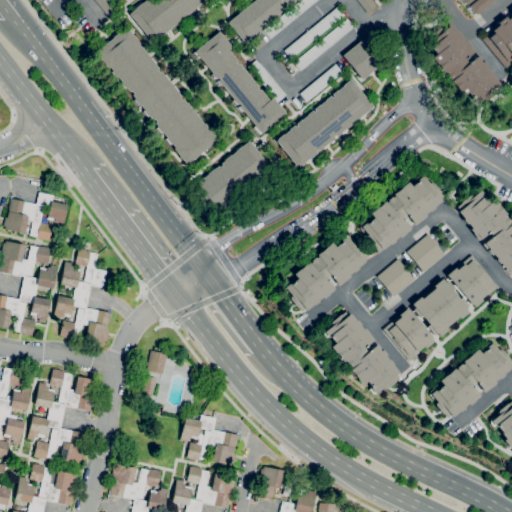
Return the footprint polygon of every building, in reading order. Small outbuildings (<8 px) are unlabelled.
[(110,20),(93,0),(109,0),(120,13),(110,20)] [(152,43),(128,14),(135,8),(134,7),(140,2),(141,3),(144,0),(203,0),(205,2),(198,7),(197,6),(193,9),(194,11),(187,16),(186,14),(182,17),(181,16),(178,18),(179,20),(176,23),(177,25),(171,30),(170,28),(165,33),(166,34),(160,40),(158,38),(152,43)] [(244,44),(227,23),(238,14),(238,13),(243,9),(244,9),(254,0),(297,0),(282,13),(280,11),(277,13),(279,15),(244,44)] [(317,0),(270,39),(264,32),(281,18),(280,16),(299,0),(317,0)] [(368,13),(356,0),(372,0),(377,6),(368,13)] [(494,0),(477,15),(469,6),(476,0),(494,0)] [(290,59),(283,51),(337,6),(344,15),(290,59)] [(484,33),(485,30),(489,26),(492,30),(499,24),(497,22),(505,16),(507,19),(511,16),(511,15),(511,14),(510,12),(511,10),(511,62),(505,68),(481,39),(486,35),(484,33)] [(300,71),(293,62),(347,18),(354,27),(300,71)] [(424,45),(424,42),(425,43),(433,36),(431,34),(439,27),(441,29),(444,27),(445,28),(450,24),(456,31),(457,31),(461,36),(460,36),(463,40),(465,39),(470,45),(469,45),(475,51),(473,52),(477,56),(478,55),(481,59),(480,60),(481,62),(482,60),(487,66),(485,67),(489,71),(490,71),(493,75),(492,76),(499,84),(495,86),(497,89),(493,92),(493,93),(483,101),(483,100),(480,102),(481,102),(476,106),(473,106),(469,101),(471,98),(472,99),(470,96),(467,93),(463,96),(457,88),(456,89),(451,83),(452,81),(450,79),(449,79),(447,77),(447,76),(446,74),(447,73),(445,71),(444,72),(443,71),(442,72),(436,65),(437,65),(431,57),(435,54),(431,48),(428,50),(424,45)] [(204,123),(217,139),(209,145),(210,146),(204,150),(199,154),(192,160),(191,160),(186,164),(182,159),(181,159),(179,156),(173,148),(174,147),(172,144),(171,144),(170,145),(165,139),(166,138),(163,133),(162,133),(161,134),(155,128),(157,126),(154,123),(155,122),(153,119),(152,120),(149,117),(148,116),(147,117),(142,111),(144,110),(140,105),(139,106),(139,105),(138,107),(132,100),(134,99),(131,95),(133,94),(131,91),(129,92),(126,88),(126,89),(125,89),(124,89),(119,83),(121,82),(117,78),(116,77),(115,78),(110,72),(112,71),(109,68),(108,69),(101,60),(101,61),(99,58),(94,52),(100,47),(99,46),(107,40),(108,41),(113,38),(111,36),(117,32),(118,33),(126,27),(139,43),(138,44),(140,47),(141,47),(143,46),(147,52),(146,53),(150,58),(152,57),(156,62),(155,63),(155,64),(155,65),(157,68),(156,69),(158,72),(160,71),(163,75),(165,73),(170,79),(169,81),(172,86),(174,84),(179,90),(176,92),(180,97),(179,98),(181,100),(183,99),(186,103),(188,101),(193,107),(191,109),(195,114),(197,112),(202,118),(200,119),(201,120),(200,121),(203,124),(204,123)] [(259,136),(252,128),(254,126),(242,111),(241,112),(237,107),(236,108),(233,104),(234,103),(231,101),(233,99),(222,86),(220,88),(210,76),(211,75),(210,75),(212,74),(199,58),(197,60),(191,53),(194,50),(194,51),(218,31),(231,47),(228,50),(237,61),(235,62),(238,64),(239,64),(258,87),(256,88),(259,90),(260,89),(268,100),(272,97),(285,114),(267,129),(259,136)] [(257,51),(250,43),(260,35),(266,43),(257,51)] [(361,80),(341,56),(361,39),(381,64),(375,69),(374,69),(368,74),(368,75),(363,79),(361,80)] [(277,102),(248,66),(256,59),(286,95),(277,102)] [(306,102),(299,93),(335,64),(342,72),(306,102)] [(297,168),(292,161),(291,162),(289,159),(290,159),(283,150),(282,150),(280,148),(280,147),(275,141),(277,139),(282,134),(289,129),(288,129),(294,124),(292,122),(294,121),(296,123),(300,120),(307,114),(312,110),(310,108),(312,106),(314,108),(318,105),(325,100),(330,95),(328,93),(330,91),(332,94),(336,90),(336,91),(343,85),(342,85),(347,81),(348,81),(350,79),(355,86),(356,85),(358,88),(365,97),(368,100),(367,100),(372,106),(358,118),(352,123),(352,124),(347,128),(341,133),(342,134),(330,144),(326,147),(325,145),(322,147),(323,148),(317,152),(316,151),(315,151),(317,153),(311,157),(310,156),(304,162),(305,163),(300,168),(299,166),(297,168)] [(213,217),(189,189),(193,185),(192,184),(201,176),(202,178),(207,174),(206,173),(212,167),(214,169),(217,166),(218,167),(221,165),(220,163),(224,161),(222,159),(229,154),(230,155),(235,151),(234,150),(240,144),(241,146),(248,140),(272,169),(213,217)] [(419,174),(423,175),(426,178),(425,179),(429,183),(430,182),(431,183),(432,182),(439,191),(438,191),(442,196),(441,197),(443,199),(439,201),(440,202),(424,216),(425,217),(415,226),(406,215),(402,218),(409,227),(409,228),(410,229),(400,238),(399,236),(384,249),(383,249),(378,253),(373,246),(372,247),(364,237),(367,235),(363,231),(362,232),(359,228),(359,224),(365,220),(367,223),(372,218),(369,213),(384,201),(392,195),(392,194),(393,193),(393,192),(399,187),(399,188),(407,182),(410,186),(416,181),(414,179),(419,174)] [(511,274),(510,276),(504,270),(505,269),(503,266),(502,267),(499,263),(498,264),(495,259),(496,259),(492,254),(490,255),(487,251),(481,244),(483,243),(489,238),(491,236),(488,233),(486,234),(478,240),(471,232),(472,232),(469,229),(470,228),(467,223),(466,224),(462,219),(463,219),(454,207),(460,203),(459,202),(468,195),(469,196),(471,194),(472,196),(476,193),(475,192),(479,189),(482,190),(487,195),(484,197),(489,202),(494,199),(508,217),(508,218),(511,223),(511,274)] [(48,241),(36,238),(36,237),(29,235),(32,221),(26,219),(24,233),(4,229),(4,226),(2,226),(4,217),(6,217),(8,211),(9,208),(8,208),(9,203),(10,199),(35,204),(38,192),(53,195),(51,201),(66,205),(62,225),(53,223),(53,221),(46,219),(47,217),(41,216),(39,222),(52,225),(48,241)] [(422,272),(406,252),(427,234),(444,254),(422,272)] [(283,285),(288,281),(290,284),(296,278),(292,274),(300,268),(299,267),(304,263),(305,263),(307,261),(308,262),(316,255),(315,255),(330,242),(332,244),(337,239),(340,237),(342,239),(345,236),(347,235),(354,243),(355,244),(356,243),(363,252),(363,253),(366,257),(367,259),(363,262),(364,263),(347,276),(349,278),(338,287),(330,277),(326,280),(333,288),(332,289),(334,290),(324,298),(323,297),(306,310),(305,308),(301,311),(300,311),(297,307),(296,308),(288,299),(289,298),(288,297),(290,295),(287,292),(286,292),(283,288),(283,285)] [(31,336),(29,335),(29,336),(18,333),(18,332),(11,330),(14,316),(9,315),(6,329),(0,327),(0,295),(18,299),(23,276),(0,271),(0,262),(1,258),(0,258),(0,253),(2,243),(4,243),(4,241),(24,245),(21,259),(26,260),(29,245),(37,247),(37,245),(41,246),(42,246),(48,247),(48,248),(50,249),(46,264),(34,261),(31,276),(24,274),(24,276),(37,278),(39,269),(39,267),(46,268),(46,266),(49,267),(50,264),(57,266),(52,289),(37,286),(34,296),(50,299),(45,323),(37,321),(38,318),(36,318),(36,316),(29,314),(30,312),(29,312),(31,303),(19,300),(19,301),(25,303),(22,317),(34,320),(31,336)] [(69,317),(62,315),(62,317),(59,317),(58,320),(52,319),(57,295),(72,298),(74,287),(59,284),(64,261),(71,262),(70,265),(73,266),(72,268),(79,269),(77,281),(90,284),(90,282),(83,281),(86,266),(74,264),(77,248),(97,253),(94,268),(106,271),(102,287),(90,285),(85,307),(110,313),(110,317),(109,322),(108,322),(106,332),(108,332),(106,341),(104,341),(103,344),(84,339),(87,325),(82,324),(79,336),(71,334),(70,339),(60,337),(61,336),(59,335),(62,320),(68,321),(69,317),(75,318),(77,308),(84,310),(84,308),(72,306),(70,315),(69,315),(69,317)] [(413,361),(411,359),(408,361),(382,329),(398,315),(397,315),(406,307),(407,308),(411,305),(410,304),(419,296),(421,298),(434,287),(432,285),(441,278),(442,280),(446,276),(445,275),(454,267),(454,268),(471,255),(498,287),(483,299),(484,300),(474,308),(471,304),(470,305),(469,304),(467,306),(464,308),(468,313),(460,320),(459,317),(445,328),(447,330),(439,337),(436,333),(435,334),(434,332),(430,336),(431,337),(430,338),(433,342),(426,349),(424,347),(418,351),(421,355),(413,361)] [(393,297),(376,277),(397,259),(414,279),(393,297)] [(322,335),(322,331),(326,327),(327,328),(331,325),(330,323),(331,322),(330,322),(339,314),(340,315),(344,311),(347,315),(348,313),(354,321),(356,320),(360,325),(359,325),(362,330),(364,328),(373,339),(372,341),(374,344),(376,343),(381,349),(386,355),(384,356),(388,360),(389,359),(393,364),(391,365),(398,372),(396,374),(399,377),(395,380),(396,381),(394,383),(393,382),(390,385),(390,386),(387,389),(385,387),(380,391),(376,395),(372,394),(368,389),(371,387),(367,383),(365,384),(362,381),(361,381),(363,384),(361,385),(349,370),(349,369),(342,361),(342,362),(335,354),(329,347),(334,343),(329,337),(326,339),(322,335)] [(446,418),(442,414),(441,414),(433,404),(436,402),(433,398),(431,399),(427,393),(434,387),(436,390),(442,385),(438,381),(445,375),(444,374),(451,368),(452,369),(453,368),(454,369),(462,362),(461,361),(463,360),(462,359),(468,354),(469,355),(476,349),(480,353),(486,348),(484,346),(491,340),(496,346),(495,347),(498,351),(500,349),(501,350),(501,349),(509,358),(508,359),(511,364),(511,367),(493,383),(495,385),(484,393),(476,383),(472,386),(479,395),(480,397),(470,405),(469,403),(452,417),(451,415),(447,418),(446,418)] [(161,374),(145,370),(150,350),(166,354),(161,374)] [(3,458),(0,457),(0,382),(4,367),(23,371),(20,386),(8,383),(5,397),(0,396),(0,397),(6,399),(7,395),(11,396),(13,389),(20,390),(20,388),(23,389),(24,386),(30,387),(25,411),(10,407),(8,418),(23,421),(19,442),(9,440),(10,437),(3,436),(4,434),(3,434),(5,425),(0,423),(0,440),(8,442),(4,458),(3,457),(3,458)] [(78,464),(58,459),(61,446),(56,445),(53,459),(45,458),(45,459),(41,458),(34,457),(34,456),(33,456),(36,440),(48,443),(51,428),(58,430),(58,428),(46,426),(44,433),(43,437),(36,436),(36,434),(27,432),(31,415),(46,419),(48,408),(33,405),(38,382),(45,383),(44,386),(46,386),(46,388),(53,390),(53,394),(52,394),(51,401),(64,404),(64,403),(57,401),(60,387),(48,384),(51,369),(53,369),(54,368),(60,370),(64,371),(64,372),(71,374),(68,389),(73,390),(76,376),(91,379),(87,397),(92,398),(89,411),(64,405),(60,428),(82,433),(79,448),(81,449),(80,451),(83,452),(81,462),(78,461),(78,464)] [(151,396),(140,394),(144,375),(155,378),(151,396)] [(511,448),(511,449),(508,446),(508,447),(502,440),(504,439),(500,434),(501,433),(496,426),(493,428),(489,423),(490,420),(493,417),(494,418),(498,414),(496,412),(498,411),(497,411),(506,403),(507,403),(511,400),(511,401),(511,448)] [(233,465),(211,461),(214,447),(209,446),(206,460),(198,459),(198,460),(194,459),(194,460),(187,459),(187,458),(186,458),(189,442),(201,445),(204,430),(211,432),(211,430),(198,428),(196,439),(189,438),(189,440),(186,439),(186,442),(179,441),(184,417),(199,420),(200,415),(215,418),(212,430),(237,435),(236,439),(237,439),(236,445),(235,445),(233,455),(235,455),(233,465)] [(0,511),(0,462),(1,463),(1,464),(3,464),(0,480),(0,483),(3,483),(4,480),(11,481),(6,505),(4,505),(4,507),(1,506),(2,504),(0,503),(0,511)] [(10,511),(11,510),(21,511),(26,511),(29,503),(13,499),(18,476),(25,478),(24,481),(27,481),(27,483),(34,485),(35,480),(29,479),(32,463),(34,464),(34,463),(40,464),(40,465),(44,466),(44,467),(51,469),(48,483),(53,484),(56,471),(76,475),(76,477),(78,478),(77,482),(76,481),(71,501),(70,501),(70,505),(45,500),(42,511),(10,511)] [(130,511),(133,499),(108,494),(112,479),(110,478),(113,465),(114,466),(115,463),(135,468),(132,482),(137,483),(140,468),(147,470),(148,468),(152,469),(158,470),(158,471),(160,471),(157,487),(145,484),(141,499),(135,497),(134,499),(147,501),(149,490),(157,492),(157,490),(159,490),(160,487),(167,489),(162,511),(147,509),(146,511),(130,511)] [(184,511),(186,505),(171,502),(176,479),(185,481),(184,487),(191,488),(188,498),(201,501),(201,500),(195,499),(198,484),(191,483),(192,479),(186,478),(189,466),(191,467),(191,466),(197,467),(201,468),(201,470),(209,471),(205,486),(210,487),(213,473),(233,477),(233,480),(235,480),(232,495),(230,494),(229,498),(230,499),(228,504),(228,503),(227,508),(202,503),(199,511),(184,511)] [(271,501),(261,499),(261,498),(256,496),(257,492),(255,492),(260,468),(262,469),(263,466),(282,470),(280,483),(280,484),(282,485),(282,488),(277,487),(277,488),(274,487),(271,499),(271,501)] [(278,511),(281,501),(295,504),(297,492),(304,494),(304,492),(307,493),(308,490),(315,491),(310,511),(299,511),(294,511),(293,511),(278,511)] [(317,511),(318,505),(319,505),(319,502),(335,504),(333,511),(317,511)]
